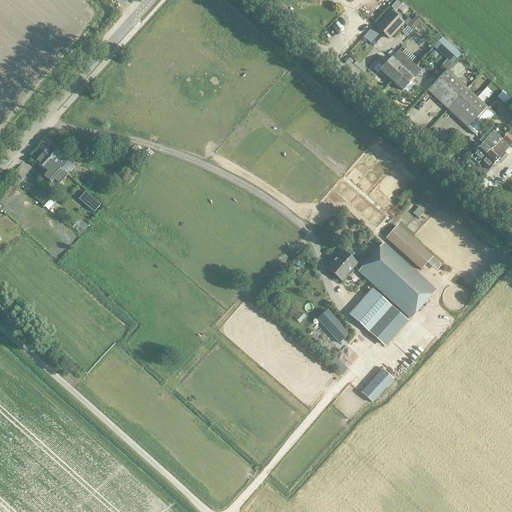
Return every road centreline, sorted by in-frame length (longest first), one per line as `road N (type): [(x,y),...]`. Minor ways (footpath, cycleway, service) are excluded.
road 1 (unclassified): [(511,224),(263,0)]
road 2 (unclassified): [(0,326),(207,511)]
road 3 (tertiary): [(0,169),(150,0)]
